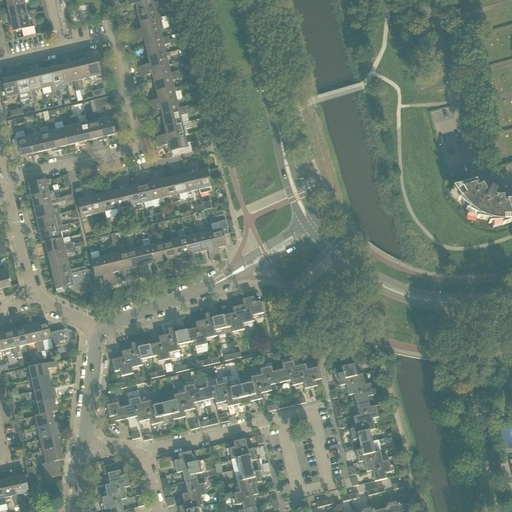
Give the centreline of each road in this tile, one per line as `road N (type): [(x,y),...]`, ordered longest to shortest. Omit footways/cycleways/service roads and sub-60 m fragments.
road 1 (residential): [(5,178),(142,146),(114,35),(0,61)]
road 2 (residential): [(511,174),(493,179),(479,171),(432,0)]
road 3 (secondary): [(315,237),(355,273),(406,300),(441,307),(486,300)]
road 4 (secondary): [(486,300),(390,284),(318,224)]
road 5 (residential): [(140,457),(280,419)]
road 6 (secondary): [(282,142),(249,4)]
road 7 (tertiary): [(99,332),(225,279)]
road 8 (residential): [(33,299),(5,178)]
